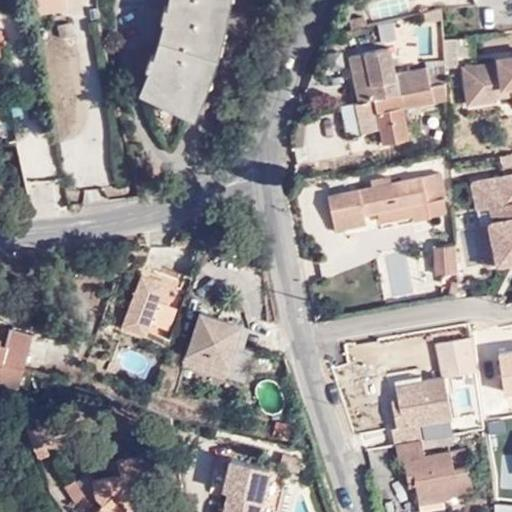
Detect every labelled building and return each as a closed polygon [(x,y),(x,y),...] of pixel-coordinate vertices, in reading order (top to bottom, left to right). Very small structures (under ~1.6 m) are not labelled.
[(67,0),(37,0),(39,11),(68,6),(67,0)] [(143,84),(191,109),(206,76),(218,48),(227,10),(228,0),(172,0),(172,1),(169,1),(167,15),(169,17),(166,35),(159,51),(155,50),(149,65),(152,67),(143,84)] [(407,0),(372,0),(377,18),(410,11),(407,0)] [(442,20),(441,8),(426,11),(427,22),(442,20)] [(380,38),(397,34),(393,18),(376,22),(380,38)] [(69,22),(57,25),(58,37),(71,35),(69,22)] [(432,22),(417,25),(423,52),(438,49),(432,22)] [(459,39),(443,41),(445,64),(445,67),(461,66),(459,39)] [(354,77),(358,101),(429,86),(425,67),(398,72),(399,78),(395,78),(390,47),(365,52),(367,65),(358,67),(360,76),(354,77)] [(511,51),(498,53),(499,58),(500,64),(494,66),(493,59),(462,64),(468,101),(496,97),(496,91),(511,89),(511,51)] [(350,55),(354,77),(360,76),(358,67),(367,65),(365,52),(350,55)] [(442,84),(446,83),(445,67),(445,64),(425,67),(429,86),(442,84)] [(429,86),(432,102),(445,99),(442,84),(429,86)] [(358,101),(354,102),(360,129),(378,126),(381,142),(406,137),(401,109),(432,102),(429,86),(358,101)] [(379,220),(411,214),(409,204),(442,198),(444,198),(438,173),(401,180),(400,175),(387,177),(386,170),(369,174),(371,185),(327,195),(333,229),(365,223),(363,213),(377,211),(379,220)] [(511,172),(471,180),(477,206),(490,204),(493,218),(495,228),(490,229),(496,261),(511,259),(511,253),(511,252),(511,172)] [(409,204),(411,214),(412,219),(441,214),(444,208),(442,198),(409,204)] [(495,228),(493,218),(476,222),(476,225),(483,262),(483,264),(496,261),(490,229),(495,228)] [(438,272),(457,271),(455,243),(437,244),(438,272)] [(142,338),(164,278),(142,270),(120,330),(142,338)] [(240,320),(202,306),(184,360),(224,371),(240,320)] [(0,334),(15,340),(23,321),(0,312),(0,334)] [(45,328),(23,321),(15,340),(0,334),(0,378),(2,379),(9,370),(28,377),(45,328)] [(475,363),(470,329),(435,337),(440,364),(447,363),(448,369),(475,363)] [(421,498),(472,488),(466,463),(454,465),(451,450),(426,455),(420,424),(451,418),(440,370),(392,381),(400,413),(393,416),(396,430),(391,430),(397,461),(403,460),(407,476),(415,475),(421,498)] [(246,511),(249,504),(260,506),(270,460),(232,449),(224,479),(229,488),(224,511),(246,511)] [(124,493),(149,486),(141,451),(119,456),(121,471),(95,476),(96,491),(105,499),(94,511),(124,511),(128,504),(124,493)] [(88,492),(77,480),(69,485),(77,501),(88,492)] [(152,497),(149,486),(124,493),(128,504),(152,497)] [(497,511),(511,511),(511,503),(496,502),(497,511)]
